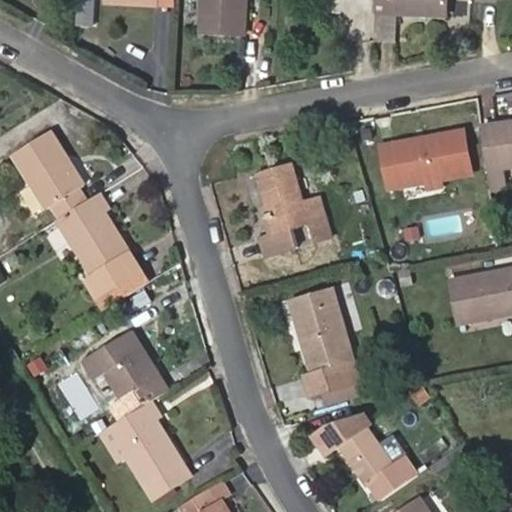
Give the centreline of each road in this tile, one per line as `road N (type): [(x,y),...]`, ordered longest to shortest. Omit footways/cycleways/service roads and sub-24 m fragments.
road 1 (residential): [(176,127),(251,404),(307,511)]
road 2 (residential): [(176,127),(511,68)]
road 3 (residential): [(176,127),(0,37)]
road 4 (track): [(0,387),(76,511)]
